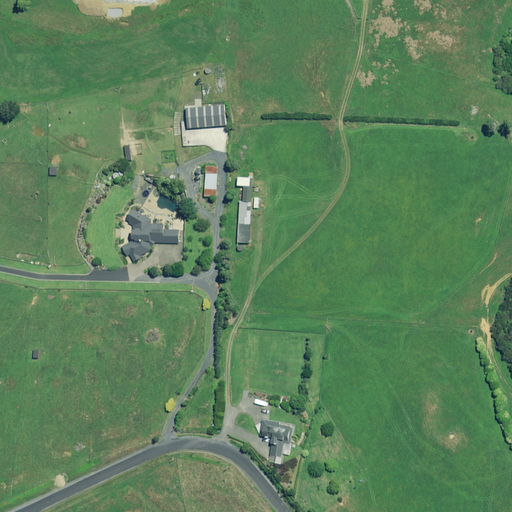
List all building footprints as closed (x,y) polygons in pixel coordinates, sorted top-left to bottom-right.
[(187,128),(224,125),(223,105),(186,108),(187,128)] [(56,167),(47,166),(46,175),(56,175),(56,167)] [(217,166),(205,166),(204,195),(215,196),(217,166)] [(237,177),(237,185),(243,186),(242,201),(239,201),(237,242),(249,243),(252,178),(237,177)] [(132,241),(122,247),(127,255),(129,254),(134,261),(140,257),(139,256),(150,250),(150,246),(154,242),(178,242),(177,230),(163,230),(163,224),(150,224),(150,219),(132,209),(127,219),(130,221),(129,222),(133,225),(132,230),(131,239),(132,239),(132,241)] [(269,455),(281,457),(284,444),(290,445),(293,427),(280,424),(280,423),(263,420),(260,436),(272,438),(269,455)]
